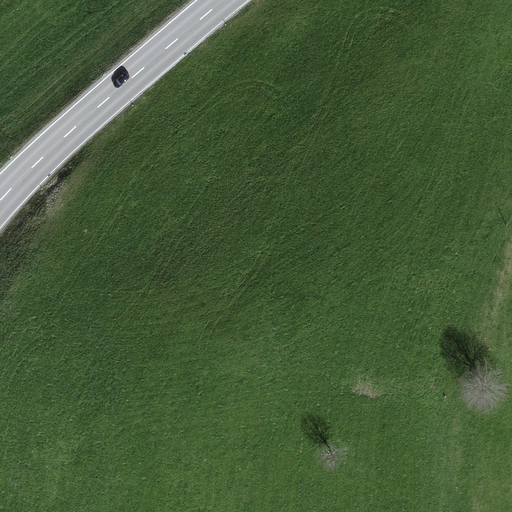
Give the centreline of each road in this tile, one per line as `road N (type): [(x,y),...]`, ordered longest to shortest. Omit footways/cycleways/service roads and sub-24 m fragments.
road 1 (tertiary): [(0,201),(226,0)]
road 2 (track): [(449,511),(478,333),(511,216)]
